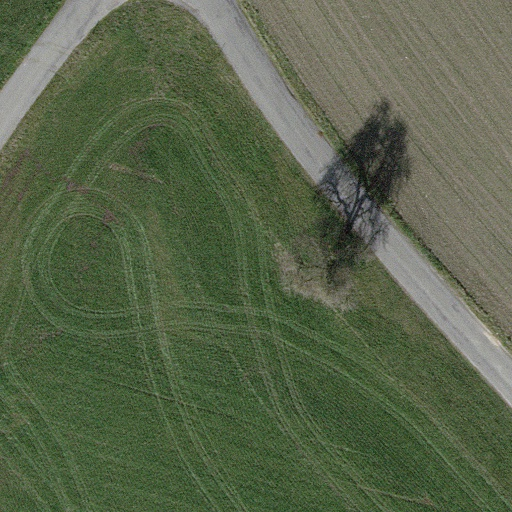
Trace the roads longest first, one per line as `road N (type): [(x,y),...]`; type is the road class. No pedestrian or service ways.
road 1 (track): [(511,379),(299,129),(215,0)]
road 2 (track): [(94,0),(0,125)]
